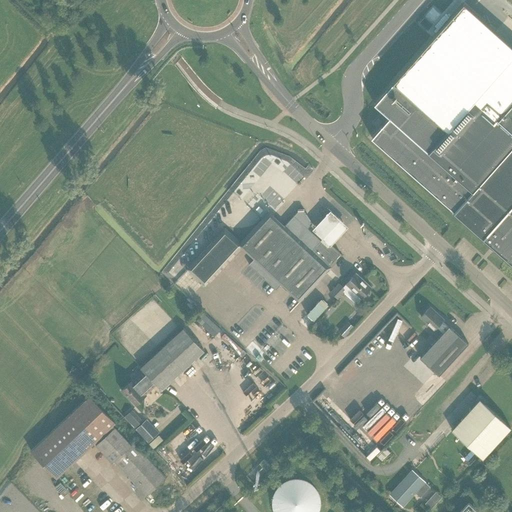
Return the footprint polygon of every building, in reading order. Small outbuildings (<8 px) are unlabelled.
[(389,117),(372,138),(455,212),(454,212),(464,221),(511,263),(511,45),(464,3),(393,83),(375,104),(389,117)] [(274,215),(271,212),(241,244),(225,230),(189,269),(205,284),(239,247),(242,250),(245,247),(256,257),(249,265),(276,290),(283,282),(291,290),(290,291),(299,300),(330,267),(329,266),(341,254),(332,246),(331,245),(325,244),(312,232),(307,228),(312,223),(304,211),(298,212),(283,228),(272,217),(274,215)] [(325,218),(312,232),(325,244),(331,245),(332,246),(344,234),(349,228),(331,212),(325,218)] [(372,287),(356,273),(345,284),(362,299),(372,287)] [(345,292),(337,284),(330,292),(337,299),(345,292)] [(322,299),(319,302),(307,315),(314,321),(329,305),(322,299)] [(439,375),(468,343),(449,326),(449,327),(442,321),(443,319),(430,307),(421,317),(435,329),(437,327),(443,333),(420,357),(439,375)] [(215,339),(222,331),(205,316),(198,323),(215,339)] [(350,331),(345,326),(339,333),(344,337),(350,331)] [(146,394),(156,384),(162,390),(204,351),(183,328),(141,367),(144,371),(134,381),(133,380),(121,391),(130,400),(131,399),(136,404),(146,395),(146,394)] [(116,423),(110,416),(90,395),(31,451),(57,478),(95,442),(97,444),(96,445),(112,462),(114,460),(147,496),(166,478),(134,443),(131,445),(115,427),(115,428),(113,426),(116,423)] [(480,399),(464,416),(452,430),(482,458),(510,427),(480,399)] [(341,428),(350,418),(333,402),(324,412),(341,428)] [(143,420),(132,409),(124,417),(135,428),(143,420)] [(145,421),(136,429),(148,442),(157,434),(145,421)] [(363,434),(355,442),(367,455),(375,447),(363,434)] [(163,439),(159,435),(149,444),(153,448),(163,439)] [(266,471),(271,467),(264,459),(260,463),(266,471)] [(267,472),(258,463),(249,471),(258,481),(267,472)] [(393,496),(402,504),(414,491),(420,497),(430,486),(414,472),(409,477),(408,476),(401,484),(403,485),(393,496)] [(301,479),(296,479),(292,479),(288,480),(284,482),(281,485),(278,488),(275,491),(273,495),(272,499),(272,504),(272,508),(273,511),(319,511),(320,511),(321,508),(321,504),(321,499),(320,495),(318,491),(315,488),(312,485),(309,482),(305,480),(301,479)] [(99,487),(94,489),(97,495),(102,493),(99,487)]
